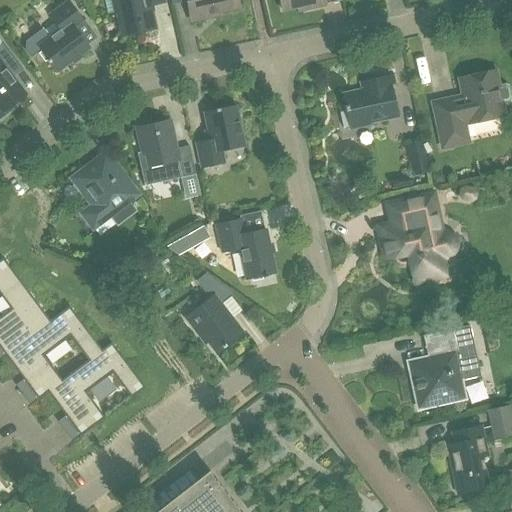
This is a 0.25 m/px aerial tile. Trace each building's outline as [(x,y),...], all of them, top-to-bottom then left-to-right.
[(118,0),(121,14),(116,15),(121,38),(156,30),(152,7),(165,4),(164,0),(118,0)] [(171,0),(173,6),(187,3),(191,22),(209,18),(208,15),(238,7),(236,0),(171,0)] [(280,0),(283,10),(311,4),(311,8),(327,4),(325,0),(280,0)] [(25,41),(24,49),(30,58),(40,50),(41,51),(47,59),(46,60),(48,63),(50,62),(56,71),(88,47),(74,28),(84,21),(69,1),(49,15),(60,30),(48,39),(41,29),(25,41)] [(0,114),(14,104),(12,101),(25,92),(8,70),(11,68),(10,66),(17,61),(0,39),(1,38),(0,36),(0,114)] [(464,95),(434,101),(443,145),(467,140),(463,121),(470,120),(470,122),(501,115),(499,103),(507,101),(511,97),(508,88),(505,85),(499,87),(496,69),(460,77),(464,95)] [(345,94),(347,105),(345,106),(346,110),(348,110),(351,125),(397,116),(391,84),(395,83),(394,76),(389,77),(389,76),(363,82),(364,90),(345,94)] [(196,143),(201,168),(224,163),(221,150),(243,146),(234,106),(205,113),(211,140),(196,143)] [(136,128),(142,154),(145,153),(148,166),(168,162),(172,179),(195,174),(189,146),(175,149),(173,141),(174,141),(170,120),(136,128)] [(430,172),(424,140),(404,144),(411,176),(430,172)] [(108,155),(73,181),(91,206),(81,214),(92,229),(138,195),(108,155)] [(443,175),(438,172),(431,173),(433,185),(445,182),(443,175)] [(470,187),(461,186),(457,188),(457,194),(460,197),(468,198),(473,196),(473,190),(470,187)] [(380,226),(386,257),(394,255),(395,257),(395,259),(396,261),(397,262),(399,263),(400,264),(402,264),(404,264),(412,263),(416,281),(447,275),(443,254),(447,254),(451,253),(454,250),(455,246),(455,242),(454,238),(451,235),(447,233),(443,233),(434,193),(399,201),(403,221),(380,226)] [(216,225),(221,253),(240,249),(246,280),(251,279),(250,278),(260,276),(261,278),(265,277),(264,275),(273,273),(264,231),(243,235),(240,220),(216,225)] [(205,225),(166,246),(176,253),(201,239),(198,233),(207,228),(205,225)] [(122,255),(108,256),(110,269),(110,270),(114,270),(124,269),(122,255)] [(3,257),(0,260),(0,295),(10,309),(0,316),(0,328),(2,327),(16,345),(50,321),(3,257)] [(196,281),(209,299),(213,296),(218,303),(231,293),(229,291),(205,274),(196,281)] [(213,296),(209,299),(184,318),(199,337),(201,335),(216,354),(241,334),(218,303),(213,296)] [(118,328),(131,319),(119,302),(106,312),(118,328)] [(16,345),(4,354),(13,365),(20,372),(23,376),(22,377),(23,379),(33,371),(47,390),(37,398),(38,399),(47,392),(62,381),(43,356),(69,336),(89,362),(112,344),(111,343),(101,350),(69,306),(50,321),(16,345)] [(430,367),(411,371),(419,409),(465,398),(461,381),(481,376),(470,325),(423,336),(430,367)] [(62,381),(47,392),(55,402),(62,409),(62,408),(66,412),(64,414),(65,415),(75,408),(89,427),(79,434),(80,436),(104,418),(85,392),(112,372),(131,398),(144,388),(112,344),(89,362),(62,381)] [(511,405),(488,411),(494,438),(511,434),(511,405)] [(449,462),(456,494),(477,490),(476,485),(486,483),(481,459),(487,458),(481,427),(451,433),(457,460),(449,462)] [(239,511),(208,471),(196,480),(188,470),(134,511),(239,511)]
